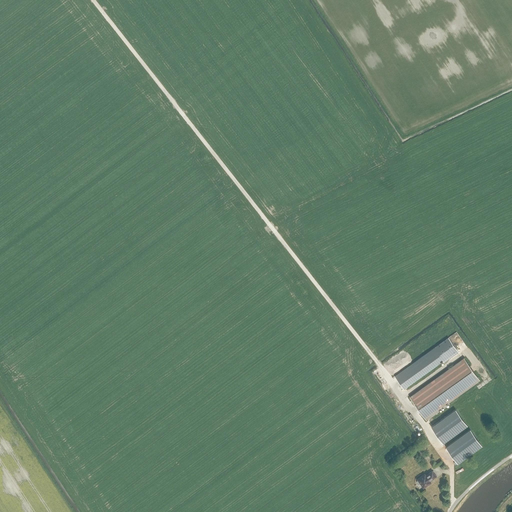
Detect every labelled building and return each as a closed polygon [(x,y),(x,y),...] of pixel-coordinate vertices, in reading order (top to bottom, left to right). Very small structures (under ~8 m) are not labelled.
[(448,338),(395,376),(404,389),(443,361),(444,363),(459,352),(448,338)] [(481,380),(465,357),(410,396),(427,420),(440,410),(439,409),(481,380)] [(443,443),(467,426),(455,410),(431,427),(443,443)] [(482,446),(470,430),(446,447),(458,463),(482,446)] [(436,476),(432,471),(426,475),(425,474),(418,479),(418,480),(417,480),(417,481),(417,482),(417,483),(418,484),(419,484),(420,484),(421,483),(424,488),(429,484),(428,482),(436,476)]
